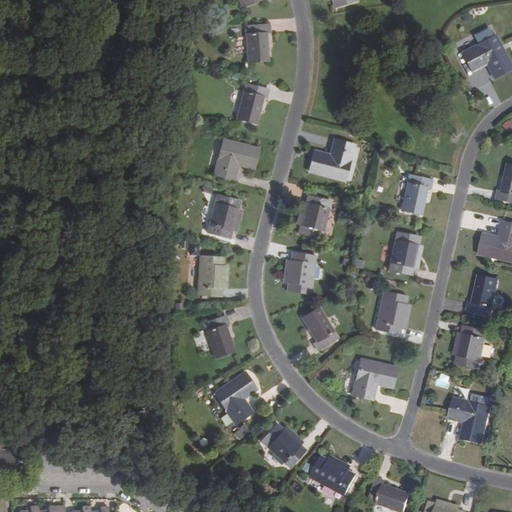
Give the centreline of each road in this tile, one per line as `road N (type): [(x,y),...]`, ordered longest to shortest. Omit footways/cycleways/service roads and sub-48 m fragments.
road 1 (residential): [(396,452),(309,401),(274,358),(254,313),(257,254),(302,78),(295,0)]
road 2 (residential): [(396,452),(467,153),(487,122),(511,104)]
road 3 (track): [(415,0),(403,100),(477,138)]
road 4 (residential): [(31,491),(110,485),(175,511)]
road 5 (residential): [(511,484),(396,452)]
